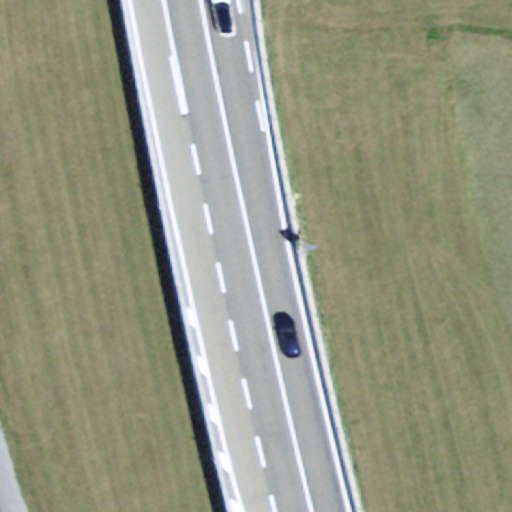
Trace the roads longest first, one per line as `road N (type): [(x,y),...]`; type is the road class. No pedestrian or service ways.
road 1 (primary): [(227,132),(314,511)]
road 2 (tertiary): [(152,0),(164,70),(227,132)]
road 3 (primary): [(200,0),(227,132)]
